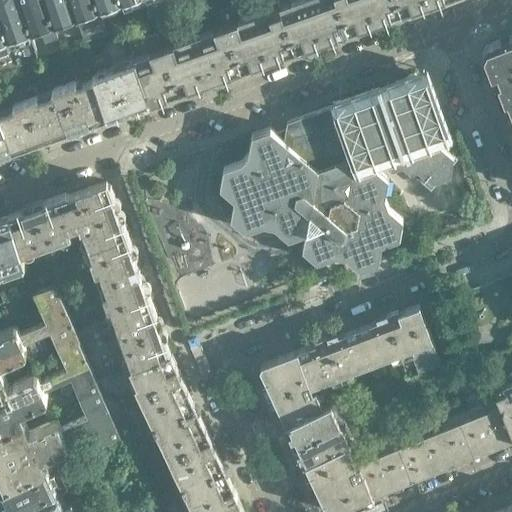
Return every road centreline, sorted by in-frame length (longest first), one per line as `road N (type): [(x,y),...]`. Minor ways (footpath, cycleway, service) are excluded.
road 1 (residential): [(511,238),(204,356),(280,511)]
road 2 (residential): [(0,189),(447,27)]
road 3 (residential): [(511,198),(447,27)]
road 4 (residential): [(398,511),(511,468)]
